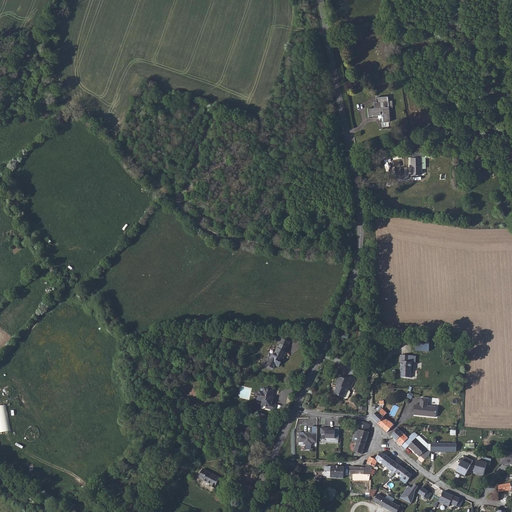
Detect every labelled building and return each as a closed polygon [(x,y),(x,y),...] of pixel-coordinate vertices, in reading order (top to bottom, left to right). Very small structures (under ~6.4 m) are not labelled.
[(391,118),(390,93),(378,94),(378,99),(376,99),(375,104),(369,104),(369,109),(383,109),(384,118),(391,118)] [(411,152),(412,174),(422,174),(422,166),(422,157),(426,157),(437,156),(437,149),(426,150),(426,152),(411,152)] [(385,159),(387,170),(396,168),(394,157),(385,159)] [(282,338),(277,348),(286,352),(288,347),(280,344),(283,339),(282,338)] [(290,342),(283,339),(280,344),(288,347),(290,342)] [(430,351),(430,339),(417,339),(416,350),(430,351)] [(283,360),(287,352),(286,352),(277,348),(274,355),(272,354),(270,360),(268,359),(266,365),(274,369),(275,365),(279,367),(281,362),(280,362),(282,359),(283,360)] [(401,362),(400,377),(411,378),(411,362),(409,362),(409,355),(400,355),(400,362),(401,362)] [(339,389),(336,394),(346,399),(348,398),(351,392),(350,391),(348,390),(349,387),(351,388),(355,381),(347,377),(346,379),(339,376),(336,384),(341,386),(340,389),(339,389)] [(277,412),(278,405),(272,404),(273,400),(271,400),(272,398),(272,397),(273,397),(273,396),(272,396),(273,390),(268,389),(268,388),(267,388),(266,388),(265,388),(265,389),(261,389),(261,392),(260,392),(258,400),(263,401),(263,405),(267,406),(266,408),(272,410),(272,411),(277,412)] [(414,415),(436,417),(437,408),(436,407),(427,406),(428,399),(421,398),(420,405),(415,405),(414,415)] [(6,404),(0,405),(0,431),(11,430),(6,404)] [(286,406),(278,405),(277,412),(284,414),(286,406)] [(378,411),(372,417),(378,423),(377,423),(387,432),(395,425),(390,422),(383,418),(384,417),(387,413),(383,409),(379,412),(378,411)] [(357,427),(363,429),(369,431),(369,429),(371,425),(366,423),(359,420),(358,423),(357,427)] [(312,442),(317,442),(317,426),(311,426),(311,433),(304,433),(304,432),(299,432),(299,442),(304,442),(304,444),(312,444),(312,442)] [(327,428),(320,428),(320,434),(325,434),(325,439),(339,439),(339,428),(335,428),(335,430),(332,430),(332,428),(327,428)] [(391,436),(402,446),(409,437),(398,428),(391,436)] [(354,452),(362,454),(369,432),(357,429),(353,441),(357,443),(354,452)] [(427,451),(431,452),(431,445),(428,445),(419,436),(417,438),(412,433),(409,437),(402,446),(406,449),(409,446),(420,457),(421,456),(427,451)] [(431,452),(456,453),(456,444),(431,443),(431,445),(431,452)] [(427,451),(421,456),(425,460),(430,456),(431,452),(427,451)] [(511,451),(500,452),(500,464),(511,464),(511,451)] [(367,463),(375,467),(378,462),(381,464),(381,463),(388,456),(381,452),(375,460),(370,457),(367,463)] [(388,456),(381,463),(392,472),(395,474),(396,473),(401,466),(388,456)] [(464,478),(473,461),(464,456),(456,474),(464,478)] [(471,472),(483,475),(487,463),(477,461),(471,472)] [(332,471),(331,478),(344,479),(345,467),(332,466),(325,466),(325,471),(332,471)] [(371,470),(372,468),(369,466),(368,466),(365,468),(364,468),(362,475),(351,474),(351,476),(353,476),(353,480),(370,480),(371,474),(371,470)] [(413,475),(401,466),(396,473),(402,478),(400,481),(405,484),(406,484),(413,475)] [(220,478),(203,469),(199,477),(204,479),(203,481),(211,485),(211,486),(215,488),(220,478)] [(511,482),(499,485),(499,492),(511,490),(511,489),(511,482)] [(409,486),(401,498),(412,504),(414,499),(415,491),(419,487),(415,484),(412,488),(409,486)] [(432,493),(423,487),(419,493),(428,500),(432,493)] [(464,501),(444,491),(439,502),(450,507),(451,504),(460,508),(464,501)] [(388,495),(386,498),(378,494),(374,502),(392,511),(398,511),(399,511),(400,511),(402,511),(404,508),(393,502),(395,499),(388,495)]
